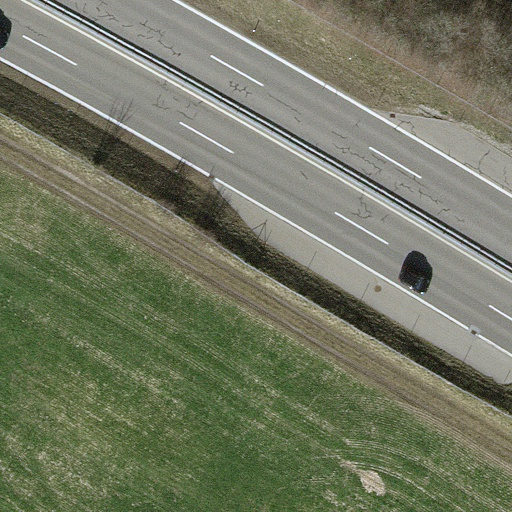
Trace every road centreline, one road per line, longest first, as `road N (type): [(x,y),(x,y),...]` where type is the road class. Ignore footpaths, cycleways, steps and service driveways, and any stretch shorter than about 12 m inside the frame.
road 1 (trunk): [(0,23),(511,319)]
road 2 (trunk): [(511,233),(106,0)]
